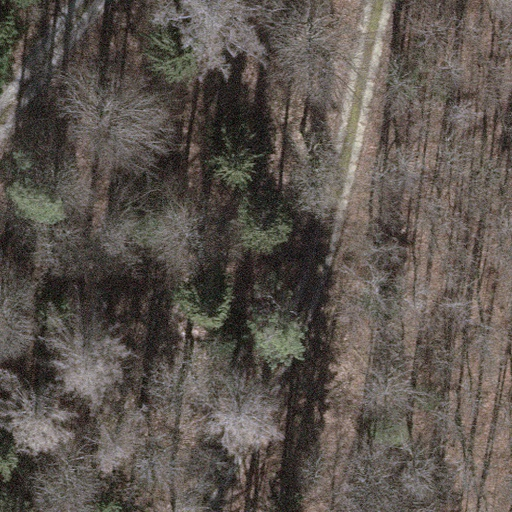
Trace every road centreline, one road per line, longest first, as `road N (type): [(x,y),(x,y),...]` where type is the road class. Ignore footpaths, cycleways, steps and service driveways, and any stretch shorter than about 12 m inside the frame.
road 1 (track): [(386,0),(309,327),(178,511)]
road 2 (track): [(78,0),(0,106)]
